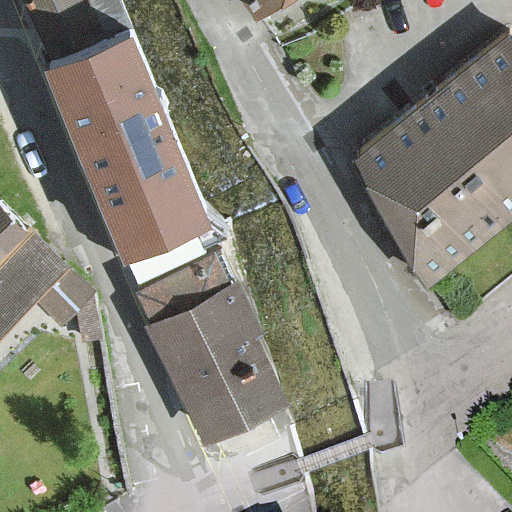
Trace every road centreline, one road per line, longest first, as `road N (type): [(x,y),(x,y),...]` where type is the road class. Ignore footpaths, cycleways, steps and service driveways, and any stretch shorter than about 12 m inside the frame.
road 1 (residential): [(0,27),(187,511)]
road 2 (residential): [(212,0),(358,249),(399,364),(412,432)]
road 3 (residential): [(412,432),(511,331)]
